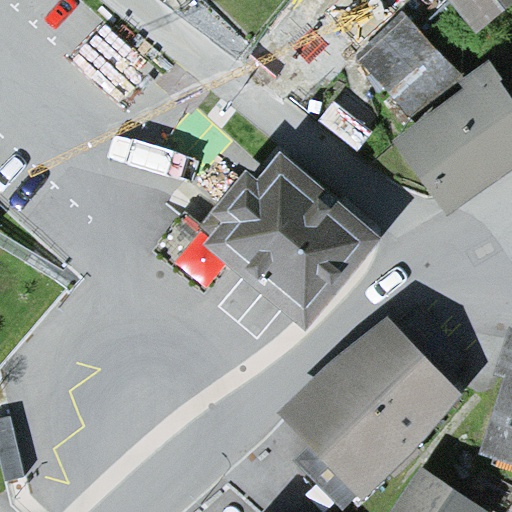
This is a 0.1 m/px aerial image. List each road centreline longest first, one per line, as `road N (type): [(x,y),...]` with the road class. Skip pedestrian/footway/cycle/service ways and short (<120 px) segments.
road 1 (residential): [(129,511),(249,399),(435,249)]
road 2 (residential): [(435,249),(129,0)]
